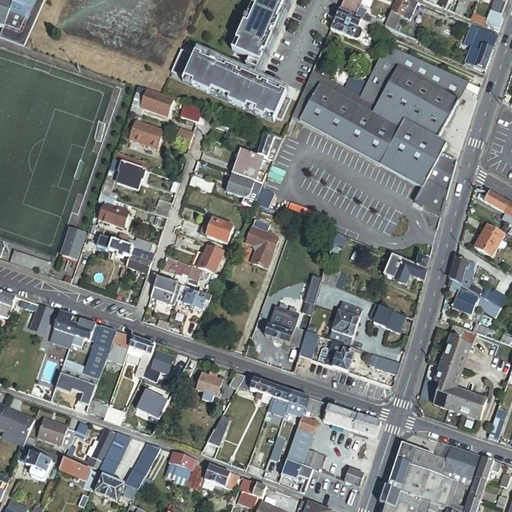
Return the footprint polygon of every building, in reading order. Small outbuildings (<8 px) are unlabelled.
[(24,45),(44,0),(0,0),(0,26),(4,28),(1,37),(24,45)] [(282,11),(284,6),(283,6),(285,0),(255,0),(252,7),(256,9),(252,17),(248,27),(244,25),(237,42),(241,44),(236,54),(249,60),(260,66),(280,23),(276,21),(281,11),(282,11)] [(363,2),(358,0),(344,0),(340,12),(356,19),(360,8),(363,2)] [(407,0),(397,0),(391,15),(400,19),(402,19),(410,1),(407,0)] [(453,0),(449,12),(454,14),(458,4),(459,0),(456,0),(456,1),(453,0)] [(505,4),(495,0),(490,12),(493,13),(501,16),(505,4)] [(410,1),(402,19),(410,23),(418,4),(410,1)] [(440,1),(438,8),(444,10),(447,4),(440,1)] [(458,4),(454,14),(460,17),(464,6),(458,4)] [(360,8),(356,19),(362,22),(384,31),(385,29),(387,25),(365,15),(367,11),(360,8)] [(356,19),(340,12),(331,32),(353,42),(358,32),(362,22),(356,19)] [(502,20),(501,16),(493,13),(489,22),(500,26),(502,20)] [(391,15),(387,25),(385,29),(394,33),(400,19),(391,15)] [(498,33),(500,26),(489,22),(473,15),(472,18),(471,22),(498,33)] [(478,30),(470,26),(465,41),(470,43),(465,55),(467,55),(478,30)] [(385,29),(384,31),(416,45),(417,43),(394,33),(385,29)] [(497,37),(479,30),(465,64),(484,72),(497,37)] [(358,32),(353,42),(359,45),(363,34),(358,32)] [(470,43),(465,41),(460,52),(465,55),(470,43)] [(467,82),(392,49),(381,52),(368,81),(413,106),(405,121),(433,137),(428,145),(442,153),(447,145),(439,140),(467,82)] [(268,90),(226,69),(225,71),(215,67),(216,66),(211,63),(211,64),(201,60),(202,57),(196,54),(195,57),(182,50),(172,72),(185,79),(196,84),(194,88),(212,97),(214,93),(223,97),(233,102),(231,106),(248,115),(250,111),(261,116),(259,120),(268,124),(270,120),(280,125),(290,103),(284,100),(285,98),(280,96),(279,98),(267,92),(268,90)] [(465,64),(464,67),(483,76),(484,72),(465,64)] [(344,91),(312,74),(292,119),(379,166),(380,165),(391,145),(394,147),(406,125),(360,100),(344,91)] [(352,77),(344,91),(360,100),(367,85),(352,77)] [(367,85),(360,100),(406,125),(394,147),(434,169),(442,153),(428,145),(433,137),(405,121),(413,106),(368,81),(367,85)] [(169,111),(173,100),(144,89),(142,94),(140,102),(138,107),(145,110),(167,117),(169,111)] [(142,94),(136,92),(134,100),(140,102),(142,94)] [(129,112),(143,117),(145,110),(138,107),(140,102),(134,100),(129,112)] [(192,119),(196,109),(173,100),(169,111),(192,119)] [(214,122),(212,128),(225,132),(227,126),(214,122)] [(141,124),(135,142),(156,149),(162,130),(141,124)] [(190,149),(195,134),(180,129),(175,144),(190,149)] [(265,139),(267,136),(258,132),(252,147),(260,150),(265,139)] [(281,145),(282,141),(267,136),(265,139),(274,142),(281,145)] [(267,161),(274,142),(265,139),(260,150),(257,157),(264,160),(267,161)] [(273,163),(281,145),(274,142),(267,161),(273,163)] [(391,145),(380,165),(423,189),(434,169),(394,147),(391,145)] [(254,183),(255,184),(264,160),(257,157),(242,152),(233,175),(254,183)] [(148,164),(116,153),(113,160),(146,171),(148,164)] [(445,201),(458,162),(442,153),(434,169),(423,189),(416,203),(442,218),(446,203),(445,201)] [(146,171),(113,160),(101,196),(116,201),(117,195),(111,193),(113,185),(110,183),(114,172),(126,176),(130,177),(143,181),(146,171)] [(197,178),(194,186),(210,192),(213,184),(197,178)] [(246,204),(253,186),(242,182),(237,198),(243,200),(242,203),(246,204)] [(260,191),(262,187),(262,186),(255,184),(254,183),(253,186),(246,204),(253,207),(254,204),(260,191)] [(267,209),(273,195),(260,191),(254,204),(267,209)] [(511,216),(511,207),(490,195),(484,204),(511,219),(511,216)] [(116,201),(101,196),(99,201),(105,204),(115,207),(117,201),(116,201)] [(158,199),(153,214),(167,218),(172,204),(158,199)] [(105,204),(99,220),(124,228),(129,212),(115,207),(105,204)] [(215,221),(208,238),(226,245),(233,228),(215,221)] [(270,227),(255,221),(246,244),(248,245),(253,247),(256,252),(251,264),(267,270),(278,241),(278,238),(267,234),(270,227)] [(505,237),(488,227),(475,249),(492,259),(499,248),(502,244),(505,237)] [(71,229),(62,256),(77,261),(86,234),(71,229)] [(100,235),(89,231),(83,248),(94,252),(97,246),(100,237),(100,235)] [(342,250),(346,239),(336,234),(332,246),(339,249),(342,250)] [(100,237),(97,246),(106,249),(109,241),(100,237)] [(126,244),(112,239),(112,241),(109,250),(118,253),(124,255),(130,257),(131,256),(132,250),(134,247),(126,244)] [(136,241),(128,239),(126,244),(134,247),(136,241)] [(136,241),(134,247),(150,252),(152,245),(136,240),(136,241)] [(253,247),(248,245),(242,260),(251,264),(256,252),(253,247)] [(225,252),(208,246),(198,268),(205,271),(213,274),(215,274),(225,252)] [(339,249),(332,246),(329,257),(336,259),(339,249)] [(52,264),(14,251),(11,262),(48,275),(52,264)] [(427,272),(430,261),(422,258),(423,256),(423,255),(423,254),(421,253),(420,253),(419,253),(418,253),(417,254),(417,255),(417,256),(417,257),(418,258),(415,268),(427,272)] [(148,274),(152,263),(138,258),(131,256),(130,257),(127,267),(136,270),(139,271),(148,274)] [(198,268),(166,256),(164,262),(165,263),(162,270),(179,277),(178,279),(198,286),(205,271),(198,268)] [(403,263),(392,258),(384,277),(395,282),(403,263)] [(476,265),(456,260),(450,281),(461,287),(470,293),(474,282),(471,281),(476,265)] [(424,284),(427,272),(415,268),(403,263),(395,282),(405,287),(409,278),(424,284)] [(322,282),(335,288),(340,276),(341,274),(326,268),(322,282)] [(213,296),(222,277),(215,274),(213,274),(212,276),(210,276),(210,279),(213,280),(208,295),(210,296),(213,297),(213,296)] [(347,279),(340,276),(335,288),(342,290),(347,279)] [(178,285),(158,278),(154,288),(174,295),(178,285)] [(176,300),(184,303),(187,294),(189,288),(181,286),(178,296),(176,300)] [(476,308),(496,319),(501,311),(470,293),(461,287),(453,310),(473,318),(476,308)] [(165,301),(175,305),(176,300),(178,296),(174,295),(154,288),(151,297),(159,299),(165,301)] [(199,298),(201,292),(189,288),(187,294),(199,298)] [(208,295),(201,292),(199,298),(207,300),(209,299),(210,296),(208,295)] [(16,299),(2,294),(0,298),(0,317),(9,321),(16,299)] [(195,308),(203,311),(207,300),(199,298),(187,294),(184,303),(184,304),(192,307),(195,308)] [(203,311),(206,312),(213,297),(210,296),(209,299),(207,300),(203,311)] [(505,305),(494,299),(490,304),(501,311),(505,305)] [(399,334),(405,317),(376,304),(370,319),(374,321),(373,324),(399,334)] [(35,329),(42,308),(39,307),(32,328),(35,329)] [(54,312),(42,308),(35,329),(46,332),(54,312)] [(352,308),(350,315),(359,319),(362,311),(352,308)] [(343,334),(350,315),(339,312),(332,332),(343,335),(343,334)] [(80,321),(61,314),(55,332),(74,338),(80,321)] [(359,319),(350,315),(343,334),(346,336),(354,338),(360,319),(359,319)] [(157,326),(166,329),(168,323),(159,320),(157,326)] [(271,320),(269,326),(294,334),(296,328),(271,320)] [(95,326),(80,321),(74,338),(86,342),(90,343),(95,326)] [(179,325),(169,322),(167,327),(177,331),(179,325)] [(102,328),(95,326),(90,343),(96,345),(102,328)] [(294,334),(269,326),(265,337),(290,346),(294,334)] [(464,331),(454,327),(450,337),(452,337),(460,340),(464,331)] [(477,337),(485,340),(489,333),(476,327),(473,335),(477,337)] [(117,333),(102,328),(96,345),(111,350),(117,333)] [(307,332),(296,328),(294,334),(290,346),(302,349),(307,332)] [(46,332),(35,329),(33,333),(45,337),(46,332)] [(485,340),(492,342),(496,335),(492,333),(493,330),(491,329),(489,333),(485,340)] [(473,350),(477,337),(473,335),(464,331),(460,340),(452,337),(436,384),(441,386),(434,407),(481,423),(488,402),(457,391),(471,349),(473,350)] [(74,338),(55,332),(51,344),(70,350),(72,346),(74,338)] [(320,336),(307,332),(302,349),(300,356),(312,360),(316,347),(320,336)] [(343,335),(332,332),(330,337),(341,341),(341,339),(343,335)] [(133,339),(117,333),(111,350),(107,362),(123,368),(128,355),(133,339)] [(511,345),(511,344),(511,339),(506,336),(501,345),(510,348),(511,345)] [(74,338),(72,346),(83,350),(86,342),(74,338)] [(156,347),(133,339),(128,355),(142,360),(136,377),(142,379),(143,377),(150,361),(154,351),(156,347)] [(344,351),(346,345),(334,341),(326,365),(333,367),(337,355),(339,349),(344,351)] [(85,376),(87,377),(101,381),(107,362),(111,350),(96,345),(85,376)] [(333,367),(349,373),(355,355),(344,351),(342,357),(337,355),(333,367)] [(174,358),(157,353),(154,362),(151,370),(168,376),(174,358)] [(150,361),(143,377),(148,379),(151,370),(154,362),(150,361)] [(64,369),(58,385),(63,387),(67,377),(69,371),(64,369)] [(193,373),(186,369),(180,381),(187,385),(193,373)] [(69,371),(67,377),(85,384),(87,377),(85,376),(69,371)] [(245,378),(236,375),(230,387),(238,390),(239,388),(245,378)] [(216,381),(210,379),(203,376),(198,391),(205,394),(215,397),(217,398),(221,386),(222,383),(216,381)] [(250,380),(245,378),(239,388),(247,390),(250,380)] [(277,389),(254,381),(250,392),(273,399),(277,389)] [(58,385),(51,404),(59,407),(62,398),(69,400),(72,390),(63,387),(58,385)] [(292,394),(277,389),(273,399),(289,405),(292,394)] [(215,397),(205,394),(203,401),(212,404),(215,397)] [(309,400),(292,394),(289,405),(305,411),(306,408),(309,400)] [(273,399),(269,412),(285,417),(287,410),(289,405),(273,399)] [(318,403),(309,400),(306,408),(314,411),(315,411),(318,403)] [(93,402),(90,412),(106,418),(108,413),(110,408),(93,402)] [(329,407),(318,403),(315,411),(326,415),(329,407)] [(305,411),(289,405),(287,410),(304,415),(305,411)] [(495,421),(505,424),(510,410),(500,406),(495,421)] [(381,425),(329,407),(326,415),(323,423),(375,441),(381,425)] [(306,408),(305,411),(304,415),(303,419),(310,422),(314,411),(306,408)] [(35,421),(5,409),(0,420),(0,431),(26,442),(35,421)] [(106,418),(105,422),(122,428),(125,420),(126,419),(108,413),(106,418)] [(230,420),(222,418),(208,445),(219,449),(230,420)] [(310,422),(303,419),(299,431),(313,436),(317,424),(310,422)] [(70,447),(75,435),(66,432),(67,430),(44,420),(35,439),(68,452),(70,447)] [(125,420),(122,428),(136,433),(140,425),(125,420)] [(495,421),(489,440),(498,443),(505,424),(495,421)] [(87,427),(80,424),(76,434),(83,437),(87,427)] [(26,442),(0,431),(0,437),(23,448),(25,443),(26,442)] [(313,436),(299,431),(287,462),(302,468),(307,455),(314,436),(313,436)] [(94,452),(89,465),(99,469),(103,459),(108,447),(113,437),(103,432),(97,446),(94,452)] [(128,443),(119,439),(106,467),(116,471),(122,458),(124,451),(128,443)] [(277,440),(270,461),(278,464),(285,442),(277,440)] [(64,460),(25,443),(23,448),(17,462),(26,466),(32,469),(47,476),(52,464),(61,468),(64,460)] [(143,481),(159,450),(147,445),(125,486),(137,492),(143,481)] [(442,445),(437,459),(447,462),(452,449),(442,445)] [(437,459),(403,446),(397,461),(458,484),(465,486),(469,487),(470,487),(480,458),(452,449),(447,462),(437,459)] [(68,452),(64,460),(68,462),(70,457),(69,456),(70,452),(71,453),(74,448),(70,447),(68,452)] [(194,462),(174,455),(170,465),(191,472),(194,462)] [(307,455),(302,468),(313,472),(317,474),(322,460),(307,455)] [(72,457),(69,462),(85,469),(87,464),(72,457)] [(502,466),(482,459),(476,479),(487,483),(491,473),(498,475),(502,466)] [(64,460),(61,468),(60,471),(85,483),(88,476),(91,477),(85,489),(91,492),(99,475),(85,469),(69,462),(68,462),(64,460)] [(458,484),(397,461),(388,490),(444,511),(449,511),(451,506),(453,500),(456,492),(458,484)] [(302,468),(287,462),(284,472),(299,478),(302,468)] [(87,464),(85,469),(99,475),(101,470),(99,469),(89,465),(87,464)] [(106,467),(103,465),(101,470),(99,475),(103,477),(112,480),(114,476),(116,471),(106,467)] [(191,472),(170,465),(168,472),(188,479),(191,472)] [(248,466),(246,473),(255,476),(258,470),(248,466)] [(196,468),(194,474),(191,477),(185,487),(201,493),(205,482),(208,473),(196,468)] [(231,475),(210,468),(208,473),(205,482),(225,490),(227,485),(231,475)] [(313,472),(302,468),(299,478),(309,481),(313,472)] [(47,476),(32,469),(30,473),(31,476),(41,481),(45,480),(47,476)] [(284,472),(281,479),(296,485),(299,478),(284,472)] [(359,490),(364,476),(351,472),(346,485),(359,490)] [(0,475),(0,481),(2,482),(8,485),(10,480),(0,475)] [(99,475),(91,492),(96,494),(103,477),(99,475)] [(237,478),(231,475),(227,485),(234,487),(237,478)] [(103,477),(96,494),(95,494),(116,504),(121,492),(124,486),(112,480),(103,477)] [(500,488),(507,490),(511,479),(504,477),(500,488)] [(299,478),(296,485),(301,486),(307,488),(309,481),(299,478)] [(487,483),(476,479),(469,499),(481,503),(487,483)] [(144,501),(152,486),(143,481),(137,492),(135,496),(144,501)] [(267,489),(247,482),(244,489),(248,490),(246,495),(259,499),(262,501),(267,489)] [(465,486),(458,484),(456,492),(462,494),(465,486)] [(124,486),(121,492),(123,493),(122,497),(132,501),(135,496),(137,492),(125,486),(124,486)] [(444,511),(388,490),(386,489),(381,505),(387,507),(384,511),(444,511)] [(460,502),(462,494),(456,492),(453,500),(460,502)] [(246,495),(242,493),(238,505),(254,511),(259,499),(246,495)] [(79,506),(84,509),(89,498),(83,495),(79,506)] [(477,511),(481,503),(469,499),(464,511),(477,511)] [(504,511),(507,502),(500,499),(497,509),(504,511)] [(451,506),(458,508),(460,502),(453,500),(451,506)] [(305,511),(308,505),(301,503),(299,510),(304,511),(305,511)]
